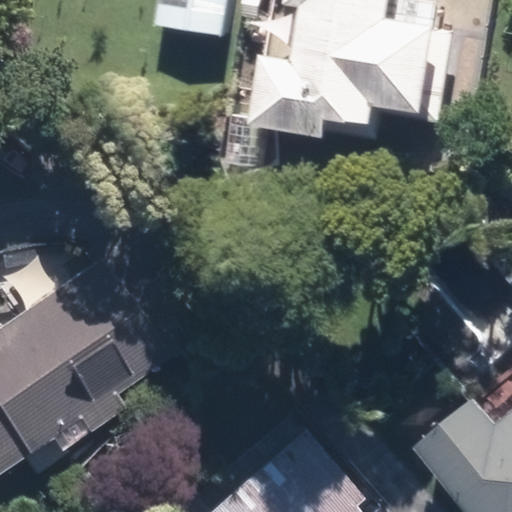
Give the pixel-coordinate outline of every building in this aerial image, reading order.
[(227,0),(160,0),(157,27),(224,34),(227,0)] [(417,113),(432,21),(387,14),(388,0),(284,0),(276,55),(259,53),(248,124),(322,136),(325,117),(369,124),(372,105),(417,113)] [(82,260),(0,316),(0,457),(148,355),(82,260)] [(511,511),(511,405),(492,423),(472,399),(411,449),(463,511),(511,511)] [(327,511),(320,503),(332,493),(280,430),(179,511),(327,511)]
